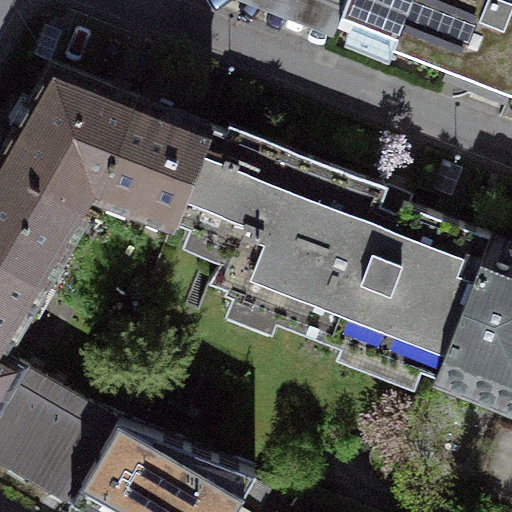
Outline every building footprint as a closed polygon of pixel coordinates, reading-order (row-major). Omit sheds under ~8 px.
[(511,87),(511,0),(345,0),(343,6),(342,9),(343,9),(339,20),(350,24),(355,13),(399,32),(395,42),(454,65),(511,87)] [(51,59),(0,146),(0,153),(84,204),(86,201),(77,196),(86,181),(98,188),(135,92),(93,76),(51,59)] [(172,107),(135,92),(98,188),(175,218),(211,123),(209,122),(172,107)] [(224,289),(435,370),(435,369),(437,370),(491,232),(489,231),(490,230),(403,196),(398,208),(389,205),(379,201),(387,181),(309,150),(305,159),(211,123),(175,218),(176,218),(231,238),(209,276),(226,283),(224,289)] [(0,251),(42,277),(84,204),(0,153),(0,251)] [(511,239),(491,232),(437,370),(435,369),(435,370),(511,400),(511,239)] [(1,346),(42,277),(0,251),(0,346),(1,346)] [(0,346),(0,384),(17,355),(1,346),(0,346)] [(118,413),(17,355),(0,384),(0,452),(21,465),(71,493),(118,413)] [(118,413),(71,493),(76,495),(104,511),(228,511),(235,501),(255,466),(118,413)] [(254,511),(235,501),(228,511),(254,511)]
